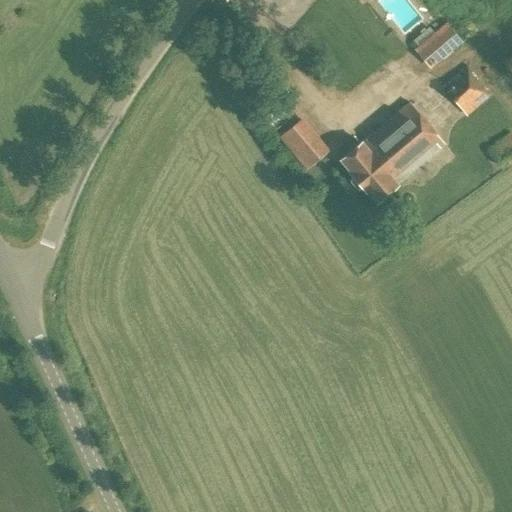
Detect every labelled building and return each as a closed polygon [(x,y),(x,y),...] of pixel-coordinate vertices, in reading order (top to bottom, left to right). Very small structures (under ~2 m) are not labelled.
[(461,41),(447,25),(445,22),(433,32),(428,27),(412,40),(417,46),(415,47),(430,66),(461,41)] [(465,116),(488,99),(465,68),(442,85),(465,116)] [(443,144),(408,103),(361,142),(339,160),(349,172),(348,173),(365,192),(365,191),(375,202),(397,184),(396,183),(443,144)] [(305,170),(329,151),(302,118),(278,138),(305,170)] [(497,163),(511,152),(511,136),(509,133),(487,149),(497,163)]
